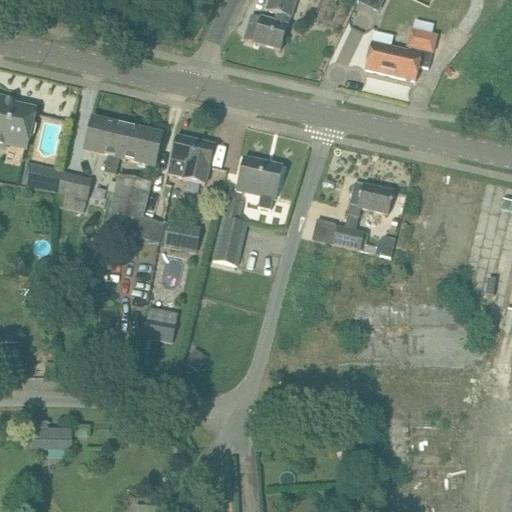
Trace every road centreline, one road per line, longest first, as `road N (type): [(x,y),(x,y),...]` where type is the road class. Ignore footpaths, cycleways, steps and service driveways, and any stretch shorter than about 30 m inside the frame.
road 1 (unclassified): [(337,121),(246,414)]
road 2 (unclassified): [(246,414),(0,408)]
road 3 (tertiary): [(199,89),(0,44)]
road 4 (tertiary): [(511,162),(337,121)]
road 5 (tertiary): [(337,121),(199,89)]
